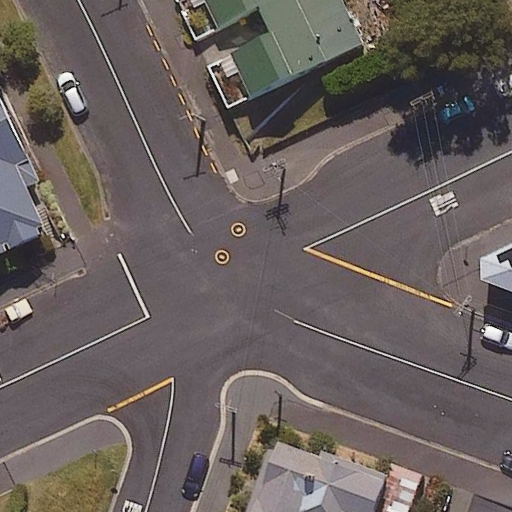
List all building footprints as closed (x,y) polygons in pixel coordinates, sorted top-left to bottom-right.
[(263,8),(278,0),(212,0),(224,25),(263,8)] [(341,0),(278,0),(263,8),(275,35),(239,52),(258,94),(363,46),(341,0)] [(0,85),(0,254),(51,233),(30,185),(41,180),(0,86),(0,85)] [(511,297),(511,261),(490,270),(498,292),(511,297)] [(255,511),(414,511),(429,473),(397,461),(389,482),(281,443),(255,511)] [(478,511),(511,511),(511,492),(490,484),(478,511)]
